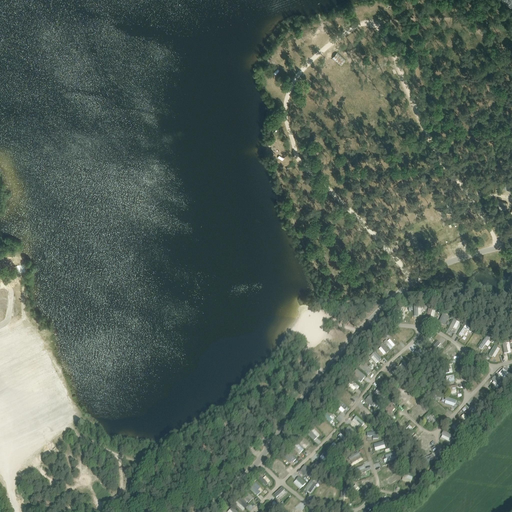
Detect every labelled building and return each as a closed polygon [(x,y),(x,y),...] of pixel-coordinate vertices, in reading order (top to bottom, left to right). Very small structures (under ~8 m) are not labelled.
[(429,308),(426,318),(433,320),(436,310),(429,308)] [(453,328),(457,329),(459,322),(453,319),(449,329),(452,330),(453,328)] [(465,340),(466,338),(464,336),(470,328),(465,325),(458,335),(465,340)] [(394,338),(400,343),(405,338),(399,332),(394,338)] [(473,333),(469,343),(472,344),(475,338),(478,340),(480,336),(473,333)] [(420,340),(425,345),(430,339),(425,334),(420,340)] [(443,351),(449,345),(444,340),(438,346),(443,351)] [(504,353),(511,352),(509,342),(502,343),(504,353)] [(384,345),(378,349),(384,356),(389,351),(384,345)] [(449,355),(454,350),(449,345),(444,351),(449,355)] [(489,354),(495,358),(500,349),(495,346),(489,354)] [(420,348),(415,353),(419,357),(424,353),(420,348)] [(371,358),(376,364),(381,359),(376,354),(371,358)] [(413,355),(408,359),(414,365),(419,361),(413,355)] [(398,366),(405,374),(411,369),(404,362),(398,366)] [(370,372),(363,364),(360,368),(367,375),(370,372)] [(504,368),(498,373),(505,381),(511,376),(504,368)] [(361,382),(366,377),(359,370),(353,376),(361,382)] [(495,376),(490,382),(497,389),(503,383),(495,376)] [(377,397),(383,391),(380,387),(374,393),(377,397)] [(491,390),(487,395),(494,401),(498,396),(491,390)] [(365,400),(371,406),(376,402),(370,395),(365,400)] [(411,397),(406,402),(411,407),(416,402),(411,397)] [(446,397),(444,403),(455,407),(457,400),(446,397)] [(481,397),(477,402),(483,407),(487,402),(481,397)] [(343,413),(347,407),(342,403),(338,408),(343,413)] [(423,416),(427,414),(422,406),(416,409),(418,413),(420,411),(423,416)] [(362,426),(365,424),(356,416),(354,419),(362,426)] [(394,428),(399,433),(405,426),(400,422),(394,428)] [(458,423),(453,425),(456,432),(461,429),(458,423)] [(315,430),(310,435),(314,440),(320,435),(315,430)] [(441,439),(451,442),(454,435),(443,432),(441,439)] [(341,434),(337,438),(342,444),(347,440),(341,434)] [(305,448),(310,444),(306,439),(301,443),(305,448)] [(334,443),(331,445),(338,451),(340,449),(334,443)] [(427,445),(420,448),(423,455),(430,452),(427,445)] [(295,451),(300,454),(304,449),(299,446),(295,451)] [(325,452),(320,457),(326,463),(328,460),(327,459),(329,456),(325,452)] [(358,452),(347,459),(352,466),(363,459),(358,452)] [(286,458),(291,463),(296,459),(291,453),(286,458)] [(280,460),(275,465),(281,472),(286,467),(280,460)] [(317,460),(312,464),(317,469),(322,465),(317,460)] [(365,466),(354,469),(356,477),(367,474),(365,466)] [(396,474),(387,479),(389,484),(399,480),(396,474)] [(265,486),(271,481),(265,475),(260,480),(265,486)] [(299,477),(293,482),(301,489),(306,484),(299,477)] [(365,483),(366,486),(375,483),(373,477),(362,480),(363,484),(365,483)] [(311,481),(305,489),(310,493),(317,485),(311,481)] [(356,494),(360,489),(355,485),(352,490),(356,494)] [(321,497),(325,488),(320,486),(316,494),(321,497)] [(280,499),(287,492),(282,487),(275,494),(280,499)] [(249,494),(245,499),(249,503),(253,498),(249,494)] [(382,501),(385,508),(392,506),(389,498),(382,501)] [(243,511),(248,506),(242,499),(236,504),(243,511)] [(274,501),(272,503),(279,510),(281,508),(274,501)] [(284,511),(286,511),(294,506),(290,503),(282,510),(284,511)]
